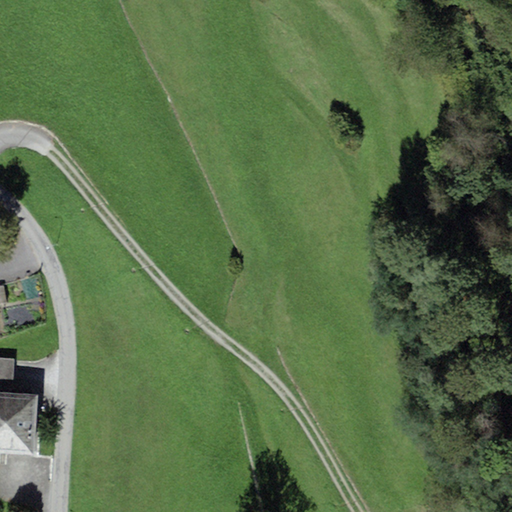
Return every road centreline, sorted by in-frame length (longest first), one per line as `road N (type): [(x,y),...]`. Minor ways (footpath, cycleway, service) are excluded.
road 1 (track): [(0,137),(29,137),(56,154),(171,290),(279,385),(359,511)]
road 2 (unclassified): [(60,511),(69,358),(64,299),(43,243),(0,193)]
